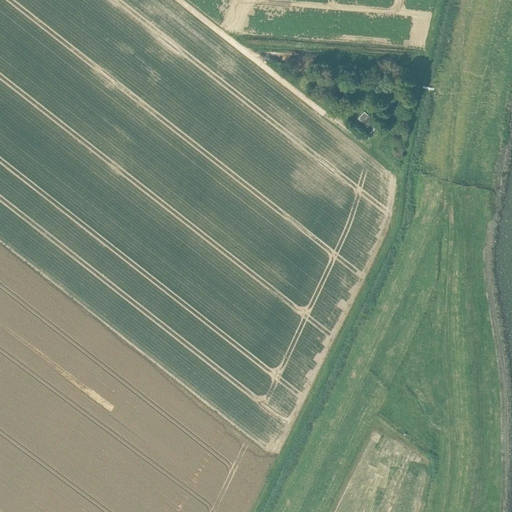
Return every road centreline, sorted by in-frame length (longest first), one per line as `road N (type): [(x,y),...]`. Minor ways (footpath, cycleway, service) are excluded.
road 1 (track): [(485,0),(449,195),(289,511)]
road 2 (track): [(442,511),(450,474),(449,195)]
